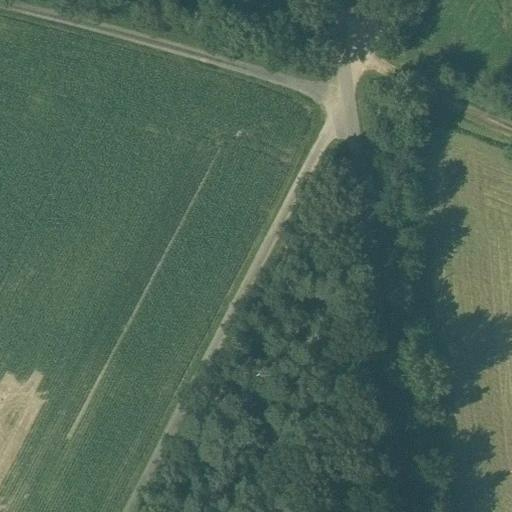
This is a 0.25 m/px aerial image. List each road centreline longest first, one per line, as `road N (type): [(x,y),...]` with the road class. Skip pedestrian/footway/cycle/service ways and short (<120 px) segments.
road 1 (unclassified): [(346,104),(130,511)]
road 2 (unclassified): [(346,104),(403,511)]
road 3 (track): [(0,1),(346,104)]
road 4 (track): [(342,57),(511,114)]
